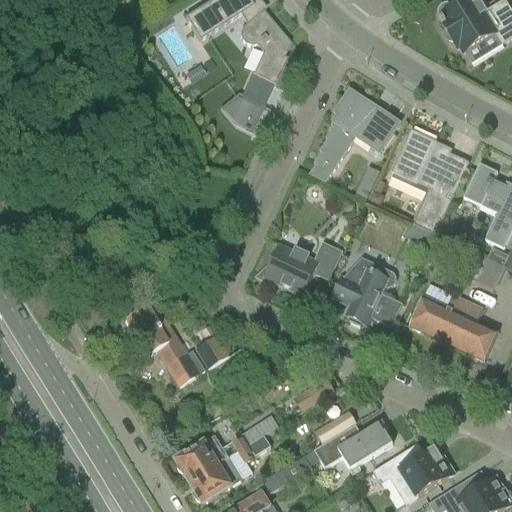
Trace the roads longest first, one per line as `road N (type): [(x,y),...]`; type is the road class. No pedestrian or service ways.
road 1 (residential): [(511,439),(229,310),(227,278),(340,31)]
road 2 (unclassified): [(173,511),(97,387),(33,348)]
road 3 (residential): [(511,132),(340,31)]
road 4 (primary): [(134,511),(33,348)]
road 5 (primary): [(0,362),(92,511)]
